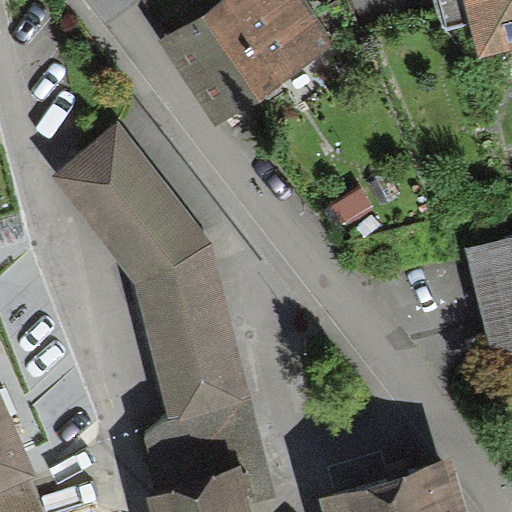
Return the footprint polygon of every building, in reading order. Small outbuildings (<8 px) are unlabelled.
[(304,0),(225,0),(166,40),(221,122),(335,45),(304,0)] [(511,0),(457,0),(467,40),(511,29),(511,0)] [(53,175),(135,286),(170,418),(136,427),(158,511),(251,511),(250,505),(279,497),(212,243),(123,124),(53,175)] [(511,223),(464,233),(486,347),(511,341),(511,223)] [(0,492),(31,478),(37,475),(10,415),(0,394),(0,492)] [(464,511),(450,461),(320,499),(323,511),(464,511)] [(46,511),(35,487),(31,478),(0,492),(0,511),(46,511)]
